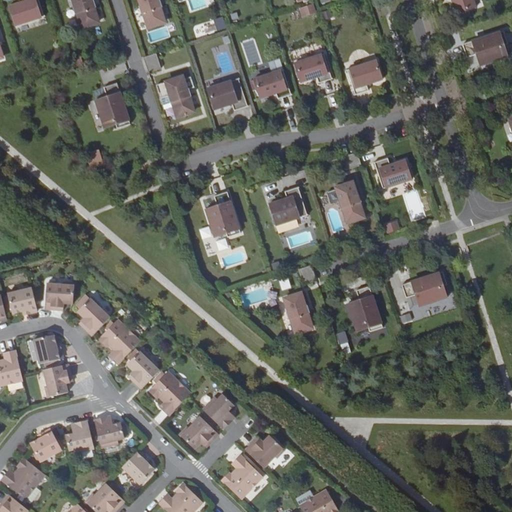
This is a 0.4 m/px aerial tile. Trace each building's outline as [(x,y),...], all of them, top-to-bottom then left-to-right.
[(44,15),(39,0),(24,0),(24,1),(9,6),(16,25),(44,15)] [(72,0),(74,5),(72,5),(75,13),(77,13),(82,27),(98,22),(93,7),(95,7),(93,0),(72,0)] [(155,0),(137,0),(140,6),(138,6),(140,14),(142,13),(147,28),(163,22),(159,8),(161,7),(158,0),(157,0),(156,0),(155,0)] [(473,0),(452,0),(457,13),(476,7),(473,0)] [(312,3),(303,6),(305,13),(315,10),(312,3)] [(329,9),(320,12),(322,20),(332,17),(329,9)] [(467,57),(479,53),(480,56),(478,57),(480,65),(508,56),(505,44),(508,43),(503,30),(462,43),(467,57)] [(156,53),(144,57),(148,71),(161,67),(156,53)] [(296,62),(302,81),(318,76),(320,82),(333,78),(325,53),(296,62)] [(479,53),(467,57),(470,68),(480,65),(478,57),(480,56),(479,53)] [(80,57),(72,60),(74,67),(82,64),(80,57)] [(346,69),(354,95),(367,91),(365,85),(381,80),(376,61),(346,69)] [(254,78),(260,97),(275,92),(277,98),(291,94),(283,69),(254,78)] [(182,76),(166,81),(170,94),(168,95),(171,102),(173,102),(177,116),(194,111),(189,97),(191,96),(188,88),(186,89),(182,76)] [(234,110),(247,106),(238,78),(207,88),(214,109),(232,103),(234,110)] [(104,86),(108,99),(104,100),(104,97),(96,100),(105,128),(116,125),(117,128),(130,123),(117,82),(104,86)] [(108,99),(104,86),(92,90),(96,100),(104,97),(104,100),(108,99)] [(361,164),(357,151),(343,156),(347,169),(361,164)] [(382,188),(411,179),(405,159),(390,164),(387,157),(374,162),(382,188)] [(352,182),(336,187),(340,200),(338,200),(340,208),(342,207),(347,222),(363,216),(359,202),(361,201),(358,194),(356,194),(352,182)] [(276,225),(307,215),(298,187),(284,191),(287,198),(269,204),(276,225)] [(214,196),(218,208),(214,209),(214,206),(206,209),(215,237),(226,234),(227,237),(241,232),(227,191),(214,196)] [(202,199),(206,209),(214,206),(214,209),(218,208),(214,196),(202,199)] [(388,235),(400,230),(397,221),(384,225),(388,235)] [(201,239),(211,238),(210,227),(200,228),(201,239)] [(311,265),(298,269),(303,283),(316,279),(311,265)] [(406,298),(418,294),(419,297),(416,298),(419,306),(447,297),(443,285),(447,284),(442,271),(401,284),(406,298)] [(281,290),(291,289),(289,279),(280,280),(281,290)] [(73,304),(75,283),(65,282),(65,284),(43,282),(41,306),(46,306),(46,309),(59,310),(60,306),(64,307),(65,304),(73,304)] [(355,290),(359,302),(356,303),(355,301),(347,304),(357,332),(368,328),(369,331),(382,327),(369,286),(355,290)] [(28,315),(36,313),(30,289),(7,294),(11,314),(21,312),(28,310),(28,315)] [(359,302),(355,290),(344,294),(347,304),(355,301),(356,303),(359,302)] [(301,293),(284,299),(288,311),(286,312),(289,320),(291,319),(296,333),(312,328),(307,314),(309,313),(307,305),(305,306),(301,293)] [(406,298),(409,309),(419,306),(416,298),(419,297),(418,294),(406,298)] [(93,335),(111,318),(99,305),(100,304),(93,296),(78,311),(84,318),(82,321),(85,324),(83,326),(93,335)] [(119,363),(141,341),(118,319),(100,339),(107,347),(109,345),(115,350),(118,353),(113,358),(119,363)] [(345,332),(337,334),(343,355),(351,352),(345,332)] [(58,351),(56,344),(54,335),(34,340),(39,364),(64,358),(62,351),(58,351)] [(142,389),(160,371),(148,359),(150,357),(142,350),(128,365),(134,371),(131,374),(135,378),(133,380),(142,389)] [(0,386),(23,381),(22,376),(16,351),(7,353),(9,358),(4,360),(0,360),(0,386)] [(72,378),(69,364),(44,370),(47,387),(46,387),(48,397),(68,392),(66,384),(70,383),(68,379),(72,378)] [(189,395),(191,393),(169,372),(150,391),(158,399),(160,397),(166,403),(168,406),(164,410),(170,415),(189,395)] [(216,396),(203,409),(224,430),(233,420),(228,415),(231,412),(229,411),(235,405),(223,393),(218,399),(216,396)] [(236,417),(231,412),(228,415),(233,420),(236,417)] [(207,442),(210,444),(219,434),(201,416),(189,428),(187,427),(180,434),(195,449),(201,443),(204,445),(207,442)] [(107,417),(95,420),(102,449),(119,444),(118,440),(125,439),(125,438),(122,426),(121,423),(114,425),(113,423),(109,424),(107,417)] [(74,434),(66,436),(70,451),(77,450),(77,453),(95,449),(88,421),(76,424),(77,431),(73,432),(74,434)] [(45,436),(40,439),(30,444),(41,463),(62,451),(50,429),(43,432),(45,436)] [(255,440),(246,450),(264,468),(276,456),(278,458),(285,450),(270,435),(264,442),(261,439),(258,442),(255,440)] [(145,456),(139,450),(122,468),(140,486),(155,471),(147,463),(143,459),(145,456)] [(240,466),(236,469),(232,474),(230,473),(223,480),(242,500),(264,477),(241,454),(235,461),(240,466)] [(26,501),(46,475),(24,458),(17,467),(19,469),(15,475),(12,478),(7,474),(2,481),(26,501)] [(232,464),(236,469),(240,466),(235,461),(232,464)] [(114,511),(116,511),(126,502),(107,484),(95,497),(94,495),(87,502),(96,511),(106,511),(107,511),(108,511),(111,511),(113,511),(114,511)] [(170,502),(165,497),(159,504),(167,511),(194,511),(203,503),(183,484),(176,492),(178,493),(173,498),(170,502)] [(339,511),(326,490),(299,506),(303,511),(339,511)] [(173,498),(168,494),(165,497),(170,502),(173,498)] [(28,511),(29,511),(9,495),(0,505),(3,508),(0,511),(28,511)]
